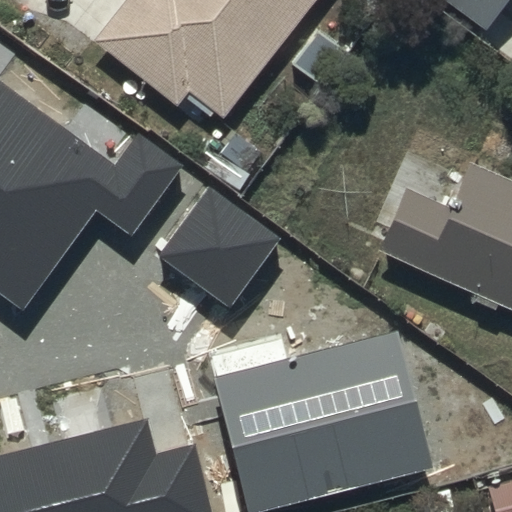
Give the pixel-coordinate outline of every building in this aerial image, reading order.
[(220,116),(309,0),(120,0),(92,37),(176,102),(186,90),(220,116)] [(455,0),(481,19),(495,0),(455,0)] [(315,25),(288,60),(322,86),(349,51),(315,25)] [(116,166),(0,80),(0,292),(22,309),(95,212),(129,236),(181,166),(138,135),(116,166)] [(495,306),(498,300),(511,306),(511,177),(468,157),(448,202),(403,182),(375,245),(470,288),(467,294),(495,306)] [(279,239),(208,188),(159,255),(229,307),(279,239)] [(398,330),(214,376),(248,511),(256,511),(432,468),(398,330)] [(89,421),(162,386),(166,384),(151,353),(74,388),(89,421)] [(147,420),(0,457),(0,511),(209,511),(192,443),(155,453),(147,420)] [(511,511),(511,476),(487,483),(495,511),(511,511)]
